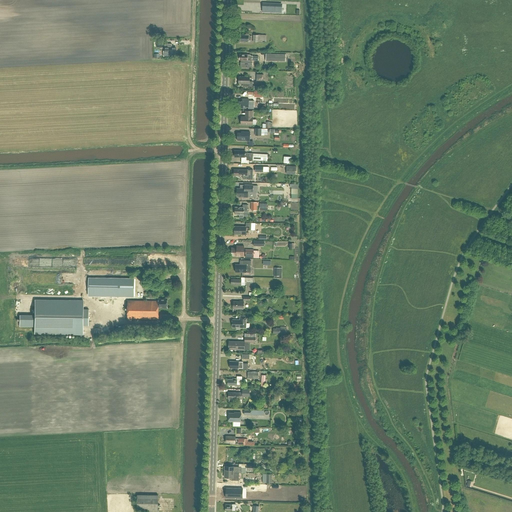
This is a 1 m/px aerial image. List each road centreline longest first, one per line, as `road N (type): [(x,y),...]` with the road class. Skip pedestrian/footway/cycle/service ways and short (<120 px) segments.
road 1 (tertiary): [(210,511),(226,0)]
road 2 (track): [(311,511),(302,264),(306,0)]
road 3 (track): [(397,181),(344,289),(338,372),(321,375),(325,511)]
road 4 (track): [(222,150),(198,149),(189,136),(193,0)]
